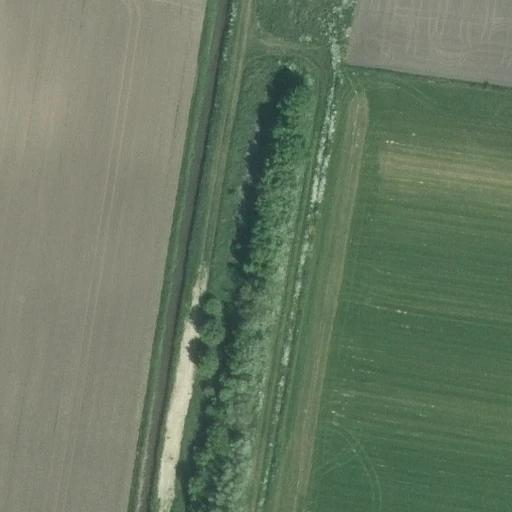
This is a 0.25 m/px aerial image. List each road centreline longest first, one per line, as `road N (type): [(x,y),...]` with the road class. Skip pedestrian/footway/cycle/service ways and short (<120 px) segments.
road 1 (track): [(176,511),(250,74),(253,0)]
road 2 (track): [(255,511),(331,81)]
